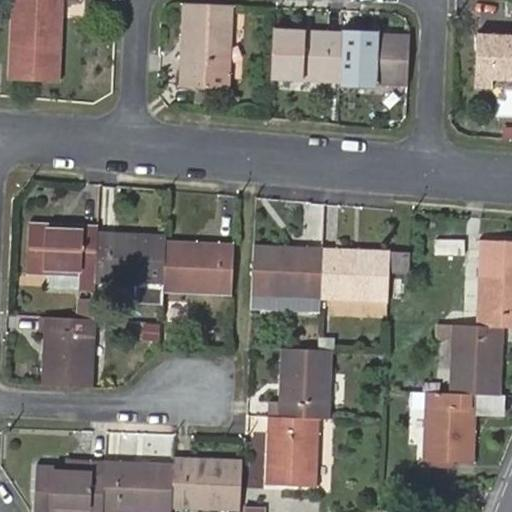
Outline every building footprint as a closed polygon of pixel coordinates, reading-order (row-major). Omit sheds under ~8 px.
[(5,0),(2,77),(51,79),(55,0),(5,0)] [(222,88),(225,5),(177,2),(176,34),(182,35),(180,71),(174,71),(173,87),(222,88)] [(264,79),(333,81),(335,39),(298,38),(298,31),(267,29),(264,79)] [(335,39),(335,33),(298,31),(298,38),(335,39)] [(369,41),(370,35),(335,33),(335,39),(369,41)] [(333,81),(401,84),(404,37),(370,35),(369,41),(335,39),(333,81)] [(486,80),(511,81),(511,38),(472,38),(470,88),(486,89),(486,80)] [(89,290),(89,285),(91,238),(91,233),(54,232),(54,227),(22,226),(21,274),(39,274),(66,276),(66,290),(89,290)] [(127,241),(126,235),(91,233),(91,238),(127,241)] [(160,242),(160,237),(126,235),(127,241),(91,238),(89,285),(132,287),(131,304),(156,305),(157,290),(160,242)] [(475,327),(491,328),(511,328),(511,242),(478,241),(475,327)] [(160,242),(157,290),(225,294),(226,251),(189,249),(190,244),(160,242)] [(315,298),(316,254),(279,253),(279,248),(248,246),(247,294),(297,297),(297,310),(297,312),(314,313),(315,298)] [(384,271),(385,253),(352,251),(352,257),(316,254),(315,298),(382,301),(384,271)] [(403,272),(404,253),(385,253),(384,271),(403,272)] [(38,288),(66,290),(66,276),(39,274),(38,288)] [(297,297),(247,294),(246,307),(297,310),(297,297)] [(72,319),(88,320),(89,300),(73,299),(72,319)] [(38,354),(36,387),(86,388),(88,320),(72,319),(45,318),(44,354),(38,354)] [(434,339),(447,341),(448,326),(434,325),(434,339)] [(447,341),(444,394),(494,397),(495,364),(490,364),(491,328),(475,327),(448,326),(447,341)] [(325,352),(277,350),(276,382),(280,382),(279,418),(311,419),(323,420),(325,352)] [(263,403),(263,418),(269,418),(279,418),(280,382),(276,382),(275,404),(263,403)] [(498,412),(498,397),(494,397),(444,394),(422,393),(419,462),(467,464),(469,432),(465,431),(466,411),(470,411),(498,412)] [(268,454),(262,454),(261,486),(310,488),(311,419),(279,418),(269,418),(268,454)] [(235,511),(237,462),(203,460),(203,466),(168,465),(166,510),(235,511)] [(29,511),(96,511),(96,510),(99,468),(99,462),(61,461),(60,468),(30,468),(29,511)] [(96,510),(139,511),(166,511),(166,510),(168,465),(137,464),(136,470),(99,468),(96,510)]
